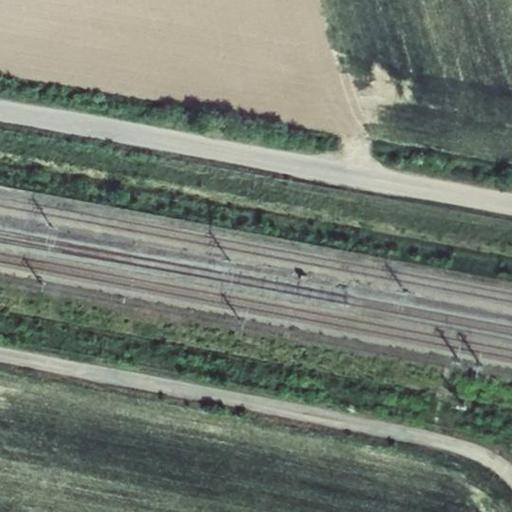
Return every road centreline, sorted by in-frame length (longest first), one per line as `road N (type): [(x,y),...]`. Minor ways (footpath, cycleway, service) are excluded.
road 1 (track): [(0,356),(417,438),(472,453),(511,477)]
road 2 (unclassified): [(0,111),(511,205)]
